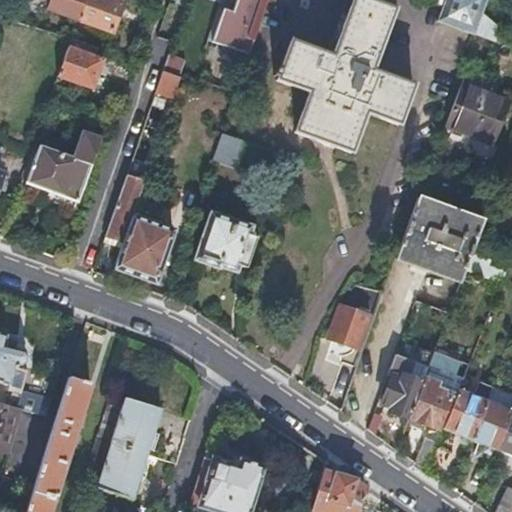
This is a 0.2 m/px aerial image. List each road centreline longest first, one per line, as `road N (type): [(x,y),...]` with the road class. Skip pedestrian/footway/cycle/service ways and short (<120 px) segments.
road 1 (residential): [(73,290),(172,327),(446,511)]
road 2 (residential): [(161,0),(150,57),(73,290)]
